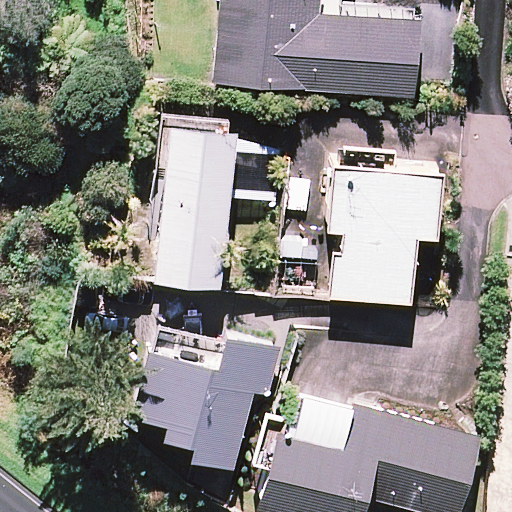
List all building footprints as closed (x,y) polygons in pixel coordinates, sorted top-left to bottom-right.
[(305,0),(207,0),(197,79),(405,102),(408,18),(305,6),(305,0)] [(233,131),(160,126),(146,278),(215,288),(233,131)] [(436,167),(319,164),(315,295),(398,298),(400,234),(434,236),(436,167)] [(219,368),(134,346),(116,414),(158,425),(158,443),(185,445),(181,462),(236,474),(275,345),(220,329),(219,368)] [(447,511),(474,438),(345,403),(332,448),(267,425),(241,507),(259,511),(334,511),(336,507),(343,511),(350,511),(352,496),(402,511),(447,511)]
